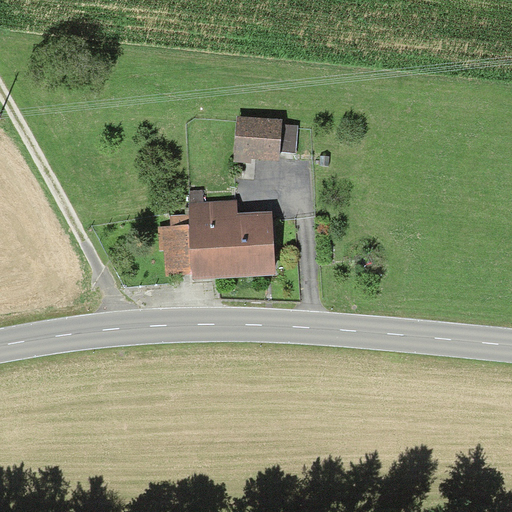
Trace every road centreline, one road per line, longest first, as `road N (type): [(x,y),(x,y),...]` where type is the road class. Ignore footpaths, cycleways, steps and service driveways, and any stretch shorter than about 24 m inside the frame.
road 1 (primary): [(0,345),(211,325),(511,346)]
road 2 (track): [(0,93),(79,235)]
